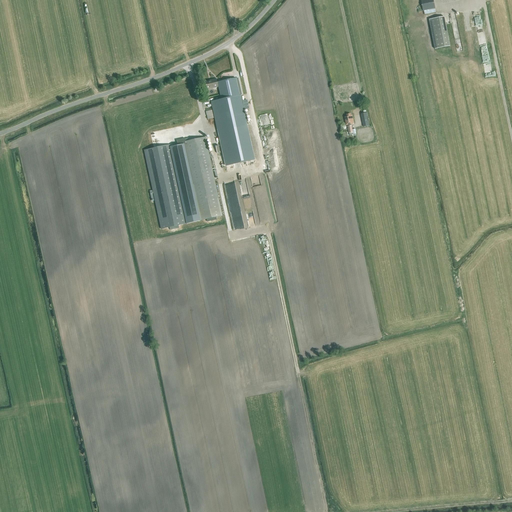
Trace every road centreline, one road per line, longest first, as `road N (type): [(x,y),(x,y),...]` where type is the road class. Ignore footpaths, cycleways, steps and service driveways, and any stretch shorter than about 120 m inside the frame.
road 1 (unclassified): [(0,133),(202,57),(274,0)]
road 2 (track): [(340,0),(361,97),(358,120)]
